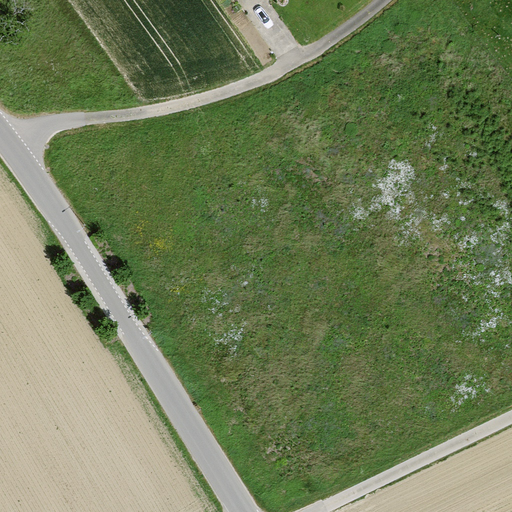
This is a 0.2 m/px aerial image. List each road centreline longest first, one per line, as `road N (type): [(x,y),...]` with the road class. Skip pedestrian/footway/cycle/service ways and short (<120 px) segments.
road 1 (tertiary): [(241,511),(0,123)]
road 2 (track): [(511,417),(310,511)]
